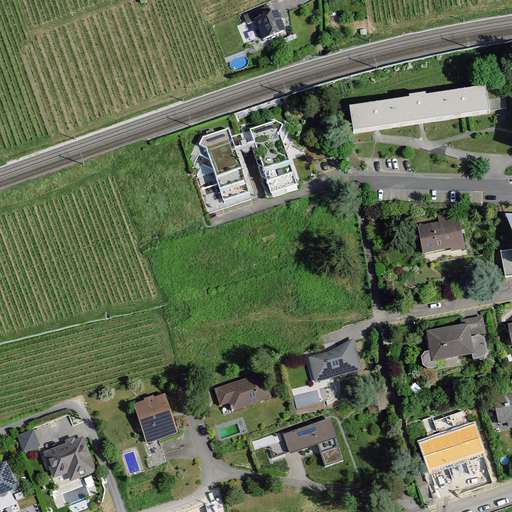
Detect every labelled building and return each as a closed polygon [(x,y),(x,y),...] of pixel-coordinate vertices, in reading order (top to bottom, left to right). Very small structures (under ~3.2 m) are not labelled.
[(281,10),(248,18),(255,45),(289,36),(281,10)] [(436,96),(439,119),(488,112),(484,88),(436,96)] [(436,96),(385,104),(389,127),(439,119),(436,96)] [(385,104),(346,111),(350,134),(389,127),(385,104)] [(277,125),(250,134),(272,195),(299,186),(277,125)] [(231,132),(204,142),(226,206),(253,197),(231,132)] [(442,227),(420,230),(425,264),(474,257),(468,213),(441,218),(442,227)] [(511,220),(507,221),(511,230),(511,253),(501,257),(507,284),(511,283),(511,220)] [(277,227),(261,232),(265,247),(282,242),(277,227)] [(468,330),(430,337),(436,371),(492,360),(485,319),(467,323),(468,330)] [(351,345),(307,359),(315,386),(359,372),(351,345)] [(279,402),(269,372),(211,391),(221,421),(279,402)] [(168,396),(134,409),(149,448),(183,434),(168,396)] [(511,396),(493,400),(500,430),(511,427),(511,396)] [(333,422),(287,438),(294,458),(340,442),(333,422)] [(475,423),(418,442),(429,475),(486,456),(475,423)] [(26,455),(42,449),(34,431),(19,438),(26,455)] [(86,437),(45,453),(57,483),(71,477),(75,486),(101,475),(86,437)] [(11,467),(0,471),(0,507),(24,497),(11,467)]
